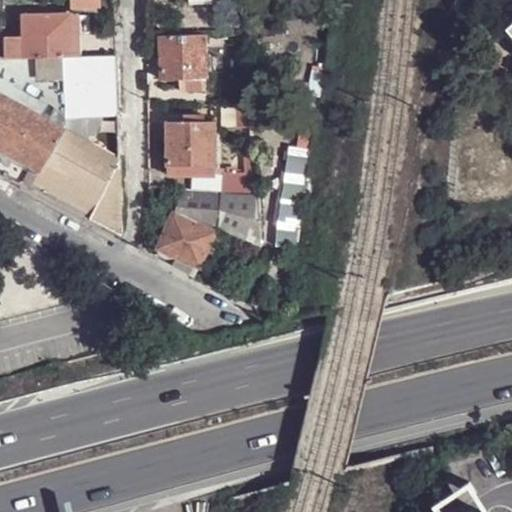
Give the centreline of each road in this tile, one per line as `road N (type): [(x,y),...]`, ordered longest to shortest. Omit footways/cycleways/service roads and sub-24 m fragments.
road 1 (motorway): [(511,310),(0,440)]
road 2 (motorway): [(0,510),(511,381)]
road 3 (residential): [(0,201),(220,321)]
